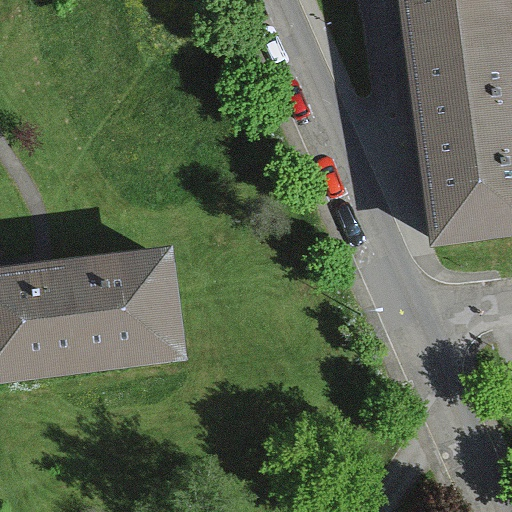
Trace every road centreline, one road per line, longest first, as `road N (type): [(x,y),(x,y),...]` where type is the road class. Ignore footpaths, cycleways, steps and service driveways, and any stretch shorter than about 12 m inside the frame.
road 1 (residential): [(267,0),(409,324)]
road 2 (residential): [(409,324),(490,511)]
